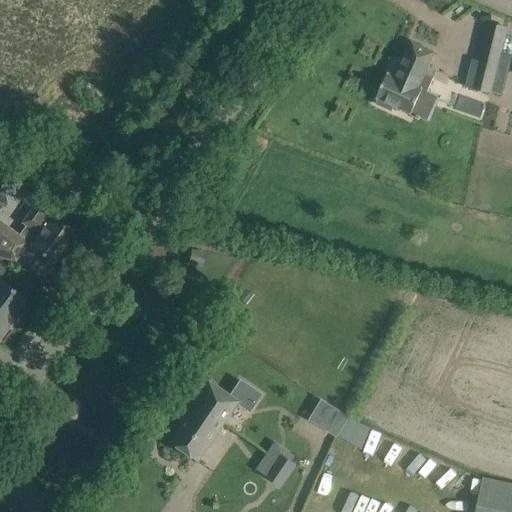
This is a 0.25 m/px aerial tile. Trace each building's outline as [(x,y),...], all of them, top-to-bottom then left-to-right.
[(379,99),(377,103),(391,110),(394,106),(411,114),(422,90),(427,92),(433,78),(425,74),(435,52),(412,41),(396,76),(388,73),(377,98),(379,99)] [(482,49),(472,88),(503,95),(507,80),(495,77),(501,54),(482,49)] [(0,257),(6,259),(21,240),(53,263),(75,234),(53,218),(57,212),(40,199),(22,223),(26,226),(19,234),(0,219),(0,257)] [(17,316),(12,312),(23,298),(0,281),(0,335),(9,323),(11,324),(17,316)] [(196,461),(235,403),(249,413),(261,394),(239,379),(228,395),(207,381),(177,425),(180,427),(170,443),(196,461)] [(264,453),(254,467),(281,486),(296,464),(283,455),(277,462),(264,453)] [(511,511),(511,483),(483,477),(476,511),(511,511)]
